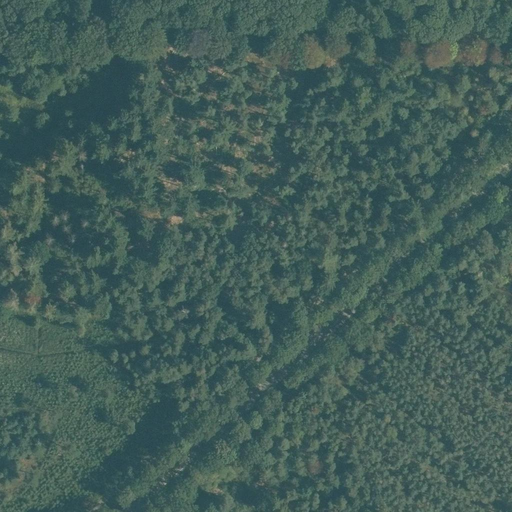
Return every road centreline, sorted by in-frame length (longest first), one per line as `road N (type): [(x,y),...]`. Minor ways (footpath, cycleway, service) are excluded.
road 1 (secondary): [(127,511),(511,159)]
road 2 (unclassified): [(511,35),(22,17)]
